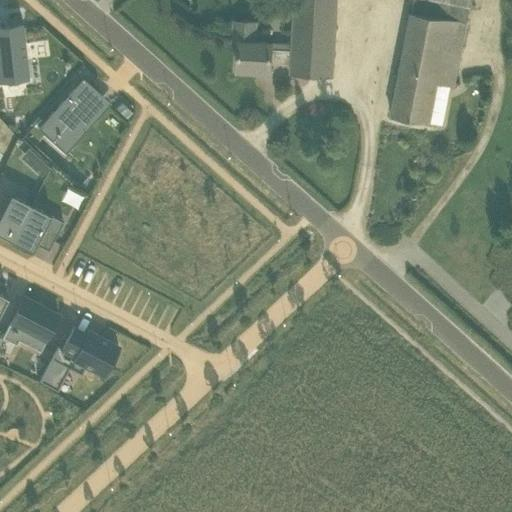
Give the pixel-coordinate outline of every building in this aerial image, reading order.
[(335,0),(294,0),(291,52),(272,51),(273,43),(257,42),(258,22),(235,21),(234,41),(239,41),(238,70),(271,72),(271,62),(291,64),(291,74),(333,76),(335,0)] [(436,83),(451,85),(455,86),(468,20),(467,20),(470,5),(472,6),(473,0),(413,0),(391,116),(430,122),(436,83)] [(0,77),(24,75),(24,78),(26,78),(20,22),(19,22),(19,23),(0,24),(0,77)] [(104,107),(91,94),(96,89),(83,77),(45,119),(58,131),(50,140),(64,152),(104,107)] [(49,169),(39,159),(30,168),(41,178),(49,169)] [(83,206),(90,194),(77,188),(71,200),(83,206)] [(11,194),(0,214),(0,234),(12,241),(31,204),(11,194)] [(31,204),(12,241),(32,251),(36,243),(48,250),(63,221),(31,204)] [(23,296),(2,337),(16,344),(18,340),(40,351),(59,315),(23,296)] [(57,346),(45,369),(63,378),(69,367),(81,374),(86,365),(103,374),(118,346),(88,330),(86,334),(73,327),(62,348),(57,346)]
